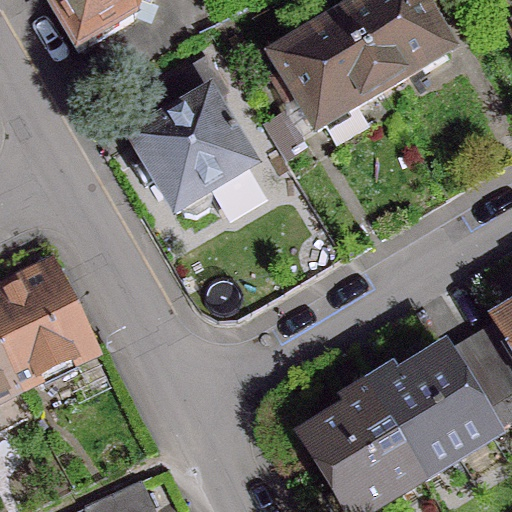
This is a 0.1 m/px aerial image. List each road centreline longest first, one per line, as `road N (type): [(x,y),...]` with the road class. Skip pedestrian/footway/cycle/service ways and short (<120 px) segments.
road 1 (residential): [(193,404),(511,216)]
road 2 (residential): [(62,172),(193,404)]
road 3 (residential): [(0,52),(62,172)]
road 4 (residential): [(193,404),(252,511)]
